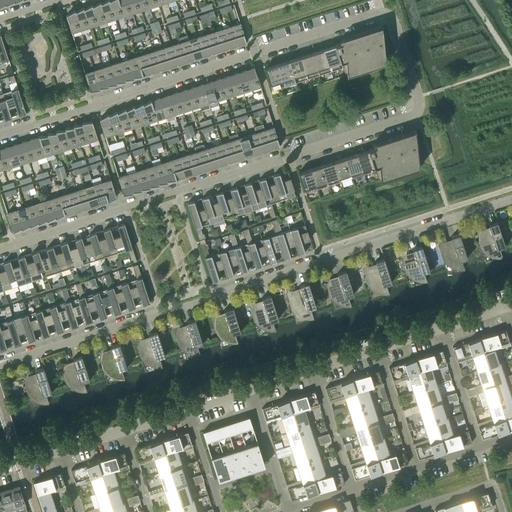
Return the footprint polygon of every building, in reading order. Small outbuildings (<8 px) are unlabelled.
[(100,2),(106,21),(115,18),(108,0),(106,0),(101,3),(100,2)] [(109,0),(108,0),(115,18),(123,15),(118,0),(110,0),(109,0)] [(118,0),(123,15),(132,13),(127,0),(118,0)] [(127,0),(132,13),(140,10),(137,0),(127,0)] [(137,0),(140,10),(149,7),(146,0),(137,0)] [(92,4),(91,5),(97,24),(106,21),(100,2),(92,6),(92,4)] [(83,7),(83,8),(89,27),(97,24),(91,5),(84,9),(83,7)] [(75,10),(74,10),(80,29),(89,27),(83,8),(75,11),(75,10)] [(80,29),(74,10),(66,15),(71,32),(80,29)] [(207,12),(210,21),(216,19),(213,11),(207,12)] [(204,22),(210,21),(207,12),(202,14),(204,22)] [(240,23),(231,26),(237,45),(238,45),(237,43),(246,42),(240,23)] [(231,26),(222,29),(228,48),(229,47),(229,46),(237,45),(231,26)] [(222,29),(214,31),(220,50),(220,49),(228,48),(222,29)] [(214,31),(205,34),(211,53),(212,53),(212,51),(220,50),(214,31)] [(335,45),(342,67),(345,75),(360,70),(360,66),(373,64),(372,62),(385,60),(382,31),(369,33),(369,35),(356,37),(356,38),(341,43),(340,43),(335,45)] [(0,61),(8,59),(0,34),(0,61)] [(187,34),(186,35),(194,59),(195,59),(194,57),(203,56),(196,37),(188,39),(187,34)] [(205,34),(196,37),(203,56),(203,54),(211,53),(205,34)] [(186,35),(178,37),(186,61),(186,60),(194,59),(186,35)] [(179,43),(171,45),(177,64),(178,64),(177,63),(186,61),(178,37),(177,37),(179,43)] [(171,45),(162,48),(169,67),(169,65),(177,64),(171,45)] [(324,49),(331,71),(342,67),(335,45),(324,49)] [(162,48),(154,51),(160,70),(160,68),(169,67),(162,48)] [(324,49),(312,52),(319,75),(331,71),(324,49)] [(154,51),(145,53),(151,72),(152,72),(151,71),(160,70),(154,51)] [(312,52),(300,56),(307,78),(319,75),(312,52)] [(145,53),(136,56),(142,75),(143,75),(143,74),(151,72),(145,53)] [(136,56),(128,59),(134,78),(135,78),(134,76),(142,75),(136,56)] [(300,56),(288,60),(296,82),(307,78),(300,56)] [(128,59),(119,62),(125,81),(126,81),(125,79),(134,78),(128,59)] [(288,60),(277,64),(284,86),(296,82),(288,60)] [(119,62),(111,64),(117,83),(117,82),(125,81),(119,62)] [(111,64),(102,67),(108,86),(109,86),(108,85),(117,83),(111,64)] [(284,86),(277,64),(265,67),(272,90),(284,86)] [(102,67),(93,70),(100,89),(100,87),(108,86),(102,67)] [(246,69),(245,70),(251,89),(260,86),(254,67),(246,71),(246,69)] [(100,89),(93,70),(84,73),(90,90),(100,89)] [(237,72),(237,73),(243,92),(251,89),(245,70),(238,74),(237,72)] [(228,75),(234,94),(243,92),(237,73),(229,76),(228,75)] [(220,78),(219,78),(225,97),(234,94),(228,75),(220,79),(220,78)] [(211,80),(211,81),(217,100),(225,97),(219,78),(212,82),(211,80)] [(203,83),(202,84),(208,103),(210,107),(218,104),(217,100),(211,81),(203,85),(203,83)] [(208,103),(202,84),(195,87),(194,86),(200,105),(201,110),(210,107),(208,103)] [(186,89),(185,89),(191,108),(200,105),(194,86),(186,90),(186,89)] [(18,88),(3,93),(8,107),(15,105),(19,115),(26,113),(18,88)] [(177,91),(177,92),(182,111),(191,108),(185,89),(178,93),(177,91)] [(168,94),(168,95),(174,114),(182,111),(177,92),(169,96),(168,94)] [(3,93),(0,93),(0,109),(1,109),(4,120),(12,118),(8,107),(3,93)] [(160,97),(159,97),(165,116),(174,114),(168,95),(160,99),(160,97)] [(151,100),(157,119),(165,116),(159,97),(152,101),(151,100)] [(143,103),(142,103),(148,122),(157,119),(151,100),(143,104),(143,103)] [(134,105),(133,106),(140,125),(148,122),(142,103),(134,107),(134,105)] [(125,108),(131,128),(140,125),(133,106),(126,110),(125,108)] [(117,111),(116,111),(122,130),(131,128),(125,108),(117,112),(117,111)] [(108,114),(114,133),(122,130),(116,111),(109,115),(108,114)] [(114,133),(108,114),(99,118),(105,136),(114,133)] [(92,121),(83,122),(89,141),(98,138),(92,121)] [(82,124),(74,125),(80,144),(89,141),(83,122),(82,122),(82,124)] [(74,126),(65,128),(71,147),(80,144),(74,125),(73,125),(74,126)] [(264,130),(270,149),(271,149),(271,147),(279,146),(273,127),(264,130)] [(65,129),(57,130),(63,149),(71,147),(65,128),(65,129)] [(56,132),(48,133),(54,152),(63,149),(57,130),(56,130),(56,132)] [(256,132),(262,151),(262,150),(270,149),(264,130),(256,132)] [(247,135),(253,154),(254,154),(253,153),(262,151),(256,132),(247,135)] [(48,135),(39,136),(46,155),(54,152),(48,133),(47,133),(48,135)] [(228,136),(230,141),(236,160),(237,160),(236,158),(245,157),(239,138),(237,133),(228,136)] [(239,138),(245,157),(245,155),(253,154),(247,135),(239,138)] [(369,150),(375,170),(378,180),(394,175),(393,170),(406,168),(406,165),(419,164),(416,135),(402,137),(402,140),(389,141),(389,142),(374,147),(368,149),(369,150)] [(39,138),(31,139),(37,158),(46,155),(39,136),(39,138)] [(30,140),(22,141),(28,161),(37,158),(31,139),(30,139),(30,140)] [(22,143),(13,144),(20,163),(28,161),(22,141),(21,142),(22,143)] [(230,141),(221,143),(228,162),(228,161),(236,160),(230,141)] [(221,143),(213,146),(219,165),(220,165),(219,164),(228,162),(221,143)] [(13,146),(5,147),(11,166),(20,163),(13,144),(13,146)] [(203,144),(194,147),(196,152),(202,171),(203,171),(202,169),(211,168),(204,149),(203,144)] [(213,146),(204,149),(211,168),(211,166),(219,165),(213,146)] [(5,149),(0,149),(0,161),(2,169),(11,166),(5,147),(4,147),(5,149)] [(357,153),(364,174),(375,170),(369,150),(357,153)] [(196,152),(187,154),(193,173),(194,173),(193,172),(202,171),(196,152)] [(357,153),(345,157),(352,177),(364,174),(357,153)] [(187,154),(178,157),(185,176),(185,175),(193,173),(187,154)] [(178,157),(170,160),(176,179),(176,177),(185,176),(178,157)] [(345,157),(334,161),(340,181),(350,178),(351,181),(353,180),(352,177),(345,157)] [(170,160),(161,163),(167,182),(168,182),(168,180),(176,179),(170,160)] [(334,161),(322,164),(329,185),(340,181),(334,161)] [(161,163),(153,166),(159,185),(159,184),(159,183),(167,182),(161,163)] [(322,164),(310,168),(317,189),(329,185),(322,164)] [(153,166),(144,168),(150,187),(151,187),(150,186),(159,185),(153,166)] [(144,168),(135,171),(141,190),(142,190),(142,188),(150,187),(144,168)] [(317,189),(310,168),(298,172),(305,193),(317,189)] [(135,171),(127,174),(133,193),(134,193),(133,191),(141,190),(135,171)] [(275,183),(281,200),(295,195),(290,178),(282,181),(279,173),(272,175),(275,183)] [(133,193),(127,174),(118,177),(123,194),(133,193)] [(266,205),(271,218),(275,216),(271,203),(281,200),(275,183),(268,185),(265,178),(258,180),(261,188),(267,205),(266,205)] [(111,179),(102,182),(108,201),(116,196),(111,179)] [(102,182),(93,185),(99,204),(107,200),(107,201),(108,201),(102,182)] [(252,209),(266,205),(267,205),(261,188),(253,190),(251,182),(244,184),(246,192),(247,192),(252,209)] [(93,185),(84,187),(91,207),(98,203),(99,204),(93,185)] [(84,187),(76,190),(82,209),(89,205),(90,207),(91,207),(84,187)] [(232,197),(238,214),(252,209),(247,192),(246,192),(239,195),(237,187),(230,189),(232,197)] [(76,190),(67,193),(73,212),(81,208),(81,210),(82,209),(76,190)] [(218,201),(224,218),(238,214),(232,197),(225,199),(222,191),(215,194),(218,201)] [(67,193),(59,196),(65,215),(72,211),(73,212),(67,193)] [(59,196),(50,199),(56,218),(63,214),(64,215),(65,215),(59,196)] [(204,206),(210,223),(224,218),(218,201),(211,204),(208,196),(201,198),(204,206)] [(50,199),(41,201),(47,220),(55,216),(55,218),(56,218),(50,199)] [(41,201),(33,204),(39,223),(46,219),(47,221),(47,220),(41,201)] [(199,240),(204,238),(205,237),(204,233),(202,233),(200,226),(210,223),(204,206),(196,208),(194,201),(187,203),(199,240)] [(33,204),(24,207),(30,226),(38,222),(38,223),(39,223),(33,204)] [(24,207),(16,210),(22,229),(29,225),(30,226),(24,207)] [(22,229),(16,210),(7,212),(13,232),(21,227),(21,229),(22,229)] [(276,219),(271,221),(276,234),(281,248),(280,248),(284,259),(291,257),(287,246),(295,244),(290,229),(281,232),(276,219)] [(505,245),(499,228),(497,221),(488,224),(490,230),(481,232),(481,238),(481,243),(484,248),(487,252),(492,254),(493,254),(497,255),(499,255),(498,253),(496,248),(505,245)] [(121,236),(113,238),(118,253),(127,250),(131,263),(136,261),(124,223),(117,225),(121,236)] [(305,225),(290,229),(295,244),(298,254),(305,252),(302,242),(309,239),(305,225)] [(105,238),(98,240),(103,257),(118,253),(113,238),(110,228),(103,230),(105,238)] [(243,230),(247,243),(252,257),(252,258),(255,268),(262,266),(259,255),(266,253),(262,238),(252,241),(248,228),(243,230)] [(91,242),(84,245),(89,262),(103,257),(98,240),(96,232),(89,234),(91,242)] [(229,235),(233,248),(238,262),(237,262),(241,273),(248,270),(244,260),(252,258),(252,257),(247,243),(238,246),(234,233),(229,235)] [(276,234),(262,238),(266,253),(269,263),(276,261),(273,251),(280,248),(281,248),(276,234)] [(455,266),(460,267),(461,267),(460,265),(459,260),(467,258),(459,234),(450,236),(452,242),(444,245),(443,250),(444,255),(446,260),(450,264),(454,266),(455,266)] [(77,247),(70,249),(69,249),(75,266),(89,262),(84,245),(81,237),(74,239),(77,247)] [(63,251),(55,254),(60,271),(75,266),(69,249),(70,249),(67,241),(60,244),(63,251)] [(206,243),(200,245),(212,282),(219,280),(216,269),(223,267),(219,252),(209,255),(207,248),(208,248),(207,243),(206,243)] [(48,256),(41,258),(46,276),(60,271),(55,254),(53,246),(46,248),(48,256)] [(417,279),(422,280),(423,280),(422,277),(421,272),(429,270),(421,246),(413,249),(414,254),(406,257),(405,262),(406,267),(408,272),(412,276),(417,279)] [(233,248),(219,252),(223,267),(227,277),(234,275),(230,265),(237,262),(238,262),(233,248)] [(34,261),(27,263),(26,263),(32,280),(46,276),(41,258),(39,251),(32,253),(34,261)] [(20,265),(12,268),(18,285),(32,280),(26,263),(27,263),(24,255),(17,257),(20,265)] [(384,258),(388,270),(393,269),(389,257),(384,258)] [(379,291),(384,292),(385,292),(384,289),(383,285),(391,282),(388,270),(384,258),(375,261),(377,266),(368,269),(367,274),(368,280),(370,284),(374,288),(379,291)] [(6,270),(0,271),(0,278),(3,289),(18,285),(12,268),(10,260),(3,262),(6,270)] [(132,266),(137,279),(127,282),(132,296),(139,294),(143,304),(150,302),(137,264),(132,266)] [(341,303),(346,304),(348,304),(347,301),(345,297),(354,294),(346,270),(337,273),(339,278),(330,281),(329,287),(330,292),(333,297),(336,300),(341,303)] [(108,288),(98,291),(103,305),(111,303),(114,313),(121,311),(118,301),(117,301),(113,286),(109,273),(104,275),(108,288)] [(79,297),(70,300),(75,315),(82,312),(86,323),(93,320),(89,310),(84,296),(84,295),(80,282),(75,284),(79,297)] [(127,282),(113,286),(117,301),(118,301),(125,298),(128,309),(135,307),(132,296),(127,282)] [(303,315),(309,316),(310,316),(309,313),(307,309),(316,306),(308,282),(299,285),(301,290),(292,293),(292,299),(292,304),(295,309),(299,313),(303,315)] [(65,302),(56,305),(60,319),(61,319),(68,317),(71,327),(78,325),(75,315),(70,300),(66,287),(61,289),(65,302)] [(98,291),(84,295),(84,296),(89,310),(96,308),(100,318),(107,316),(103,305),(98,291)] [(266,327),(271,328),(272,328),(271,325),(270,321),(278,318),(274,305),(272,299),(270,294),(261,297),(263,303),(255,305),(254,311),(255,316),(257,321),(261,325),(265,327),(266,327)] [(278,297),(272,299),(274,305),(280,303),(278,297)] [(56,305),(41,309),(46,324),(54,321),(57,332),(64,330),(61,319),(60,319),(56,305)] [(228,339),(233,340),(234,340),(233,337),(232,333),(240,331),(233,307),(224,309),(225,315),(217,318),(216,323),(217,328),(219,333),(223,337),(227,339),(228,339)] [(41,309),(27,314),(32,328),(39,326),(43,336),(50,334),(46,324),(41,309)] [(27,314),(13,319),(17,333),(18,333),(25,331),(28,341),(35,339),(32,328),(27,314)] [(13,319),(0,322),(0,327),(3,338),(4,337),(11,335),(14,346),(21,343),(18,333),(17,333),(13,319)] [(202,343),(199,331),(195,319),(186,322),(188,327),(179,330),(178,335),(179,340),(182,345),(185,349),(189,351),(190,352),(195,352),(197,352),(195,349),(194,345),(202,343)] [(485,334),(478,336),(483,350),(509,341),(505,329),(486,336),(485,334)] [(152,363),(157,365),(159,365),(157,361),(156,358),(165,355),(157,331),(148,334),(150,339),(141,342),(141,347),(141,353),(144,357),(147,361),(152,363)] [(452,346),(456,358),(483,350),(478,336),(471,338),(472,340),(452,346)] [(483,350),(488,367),(499,363),(495,350),(511,345),(509,341),(483,350)] [(114,376),(120,377),(121,377),(120,373),(119,370),(127,367),(119,343),(110,346),(112,351),(104,354),(103,360),(104,365),(106,370),(110,373),(113,375),(114,376)] [(422,354),(415,357),(419,370),(446,362),(442,350),(422,356),(422,354)] [(473,357),(477,370),(488,367),(483,350),(456,358),(457,362),(473,357)] [(77,388),(82,389),(83,389),(82,385),(81,382),(89,379),(81,355),(73,358),(74,363),(66,366),(65,372),(66,377),(68,382),(72,386),(75,387),(77,388)] [(389,367),(392,379),(419,370),(415,357),(407,359),(408,361),(389,367)] [(419,370),(425,387),(436,384),(431,370),(447,365),(446,362),(419,370)] [(488,367),(494,384),(511,378),(511,373),(504,377),(499,363),(488,367)] [(44,401),(45,401),(44,397),(43,394),(51,391),(44,367),(35,370),(37,376),(28,378),(27,384),(28,389),(30,394),(34,398),(37,399),(39,400),(44,401)] [(466,389),(467,393),(494,384),(488,367),(477,370),(481,384),(466,389)] [(358,375),(351,377),(355,391),(382,382),(378,370),(359,377),(358,375)] [(409,378),(413,391),(425,387),(419,370),(392,379),(394,383),(409,378)] [(325,387),(329,399),(355,391),(351,377),(344,379),(344,381),(325,387)] [(499,401),(510,398),(506,384),(511,382),(511,378),(494,384),(499,401)] [(355,391),(361,408),(372,404),(368,391),(383,386),(382,382),(355,391)] [(425,387),(430,404),(457,396),(456,392),(440,397),(436,384),(425,387)] [(484,391),(488,405),(499,401),(494,384),(467,393),(468,396),(484,391)] [(402,409),(403,413),(430,404),(425,387),(413,391),(418,404),(402,409)] [(295,395),(287,397),(292,411),(319,403),(315,391),(295,397),(295,395)] [(345,398),(350,411),(361,408),(355,391),(329,399),(330,403),(345,398)] [(430,404),(436,422),(447,418),(443,405),(458,400),(457,396),(430,404)] [(261,408),(265,420),(292,411),(287,397),(280,400),(281,402),(261,408)] [(499,401),(505,418),(511,415),(511,402),(510,398),(499,401)] [(477,423),(478,427),(505,418),(499,401),(488,405),(492,418),(477,423)] [(292,411),(297,428),(309,425),(304,411),(320,406),(319,403),(292,411)] [(361,408),(367,425),(393,416),(392,413),(377,418),(372,404),(361,408)] [(420,412),(424,425),(436,422),(430,404),(403,413),(405,417),(420,412)] [(339,430),(340,434),(367,425),(361,408),(350,411),(354,425),(339,430)] [(282,419),(286,432),(297,428),(292,411),(265,420),(266,424),(282,419)] [(237,420),(240,430),(252,427),(249,416),(237,420)] [(367,425),(372,442),(383,438),(379,425),(394,420),(393,416),(367,425)] [(436,422),(441,439),(468,430),(467,426),(451,431),(447,418),(436,422)] [(505,418),(478,427),(482,439),(501,432),(502,434),(509,432),(505,418)] [(229,434),(240,430),(237,420),(226,424),(229,434)] [(413,444),(414,447),(441,439),(436,422),(424,425),(429,439),(413,444)] [(229,434),(226,424),(214,427),(218,438),(229,434)] [(297,428),(303,445),(330,437),(328,433),(313,438),(309,425),(297,428)] [(356,432),(361,446),(372,442),(367,425),(340,434),(341,437),(356,432)] [(206,441),(218,438),(214,427),(203,431),(206,441)] [(275,450),(276,454),(303,445),(297,428),(286,432),(290,445),(275,450)] [(468,430),(441,439),(446,452),(453,450),(452,448),(472,442),(468,430)] [(168,436),(160,438),(165,452),(191,444),(188,432),(168,438),(168,436)] [(303,445),(308,463),(320,459),(315,446),(331,441),(330,437),(303,445)] [(134,449),(138,461),(165,452),(160,438),(153,441),(154,443),(134,449)] [(372,442),(378,459),(404,451),(403,447),(388,452),(383,438),(372,442)] [(441,439),(414,447),(418,459),(438,453),(438,455),(446,452),(441,439)] [(257,442),(246,446),(252,467),(264,463),(257,442)] [(350,464),(351,468),(378,459),(372,442),(361,446),(365,459),(350,464)] [(165,452),(170,469),(181,466),(177,452),(193,447),(191,444),(165,452)] [(293,453),(297,466),(308,463),(303,445),(276,454),(277,458),(293,453)] [(246,446),(234,450),(241,470),(252,467),(246,446)] [(234,450),(223,453),(229,474),(241,470),(234,450)] [(404,451),(378,459),(382,473),(389,471),(389,469),(408,462),(404,451)] [(104,457),(97,459),(101,473),(128,464),(124,452),(104,458),(104,457)] [(155,460),(159,473),(170,469),(165,452),(138,461),(139,465),(155,460)] [(229,474),(223,453),(211,457),(218,478),(229,474)] [(71,469),(74,481),(101,473),(97,459),(90,461),(90,463),(71,469)] [(308,463),(314,480),(341,471),(339,467),(324,472),(320,459),(308,463)] [(378,459),(351,468),(355,480),(374,473),(375,475),(382,473),(378,459)] [(286,485),(287,488),(314,480),(308,463),(297,466),(301,480),(286,485)] [(101,473),(107,490),(118,486),(114,473),(129,468),(128,464),(101,473)] [(181,466),(170,469),(176,486),(202,478),(201,474),(186,479),(181,466)] [(148,491),(149,495),(176,486),(170,469),(159,473),(163,486),(148,491)] [(341,471),(314,480),(318,493),(326,491),(325,489),(344,483),(341,471)] [(33,481),(37,493),(64,484),(60,473),(33,481)] [(91,480),(95,493),(107,490),(101,473),(74,481),(76,485),(91,480)] [(176,486),(181,504),(193,500),(188,487),(204,482),(202,478),(176,486)] [(314,480),(287,488),(291,500),(311,494),(311,496),(318,493),(314,480)] [(37,493),(43,510),(54,507),(50,493),(65,488),(64,484),(37,493)] [(18,486),(9,489),(10,493),(14,508),(15,507),(15,511),(26,511),(27,511),(19,486),(18,486)] [(107,490),(112,507),(139,498),(138,494),(122,499),(118,486),(107,490)] [(166,494),(170,507),(181,504),(176,486),(149,495),(150,499),(166,494)] [(9,489),(0,491),(0,495),(5,511),(6,511),(6,510),(14,508),(10,493),(9,489)] [(84,511),(96,511),(112,507),(107,490),(95,493),(100,507),(84,511)] [(468,496),(460,499),(464,511),(465,511),(491,504),(488,492),(468,498),(468,496)] [(112,507),(113,511),(126,511),(125,507),(140,502),(139,498),(112,507)] [(329,503),(322,505),(324,511),(348,511),(353,510),(349,499),(330,505),(329,503)] [(434,509),(435,511),(464,511),(460,499),(453,501),(454,503),(434,509)] [(181,504),(183,511),(213,511),(212,508),(200,511),(196,511),(193,500),(181,504)]
